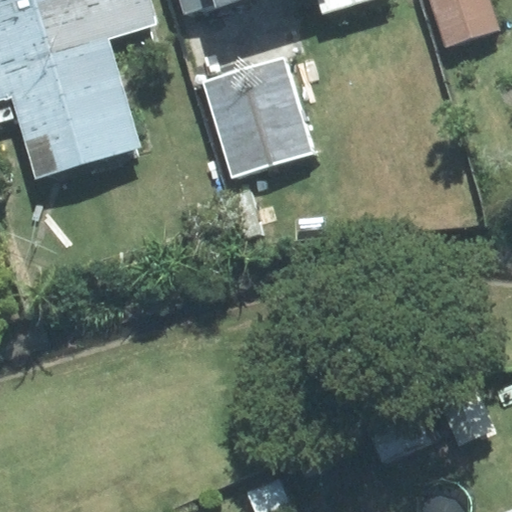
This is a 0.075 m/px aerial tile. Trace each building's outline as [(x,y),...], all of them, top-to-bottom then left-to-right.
[(0,0),(0,49),(13,95),(37,175),(139,145),(107,38),(157,23),(150,0),(0,0)] [(318,0),(322,12),(362,0),(177,0),(183,17),(239,0),(318,0)] [(497,29),(487,0),(432,0),(447,45),(497,29)] [(0,98),(13,95),(0,49),(0,98)] [(284,58),(204,83),(233,176),(312,152),(284,58)]
